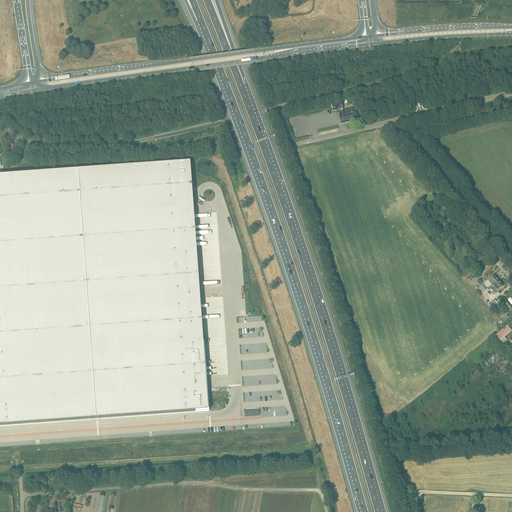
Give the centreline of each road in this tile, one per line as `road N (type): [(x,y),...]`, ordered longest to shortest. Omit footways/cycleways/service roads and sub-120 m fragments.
road 1 (motorway): [(199,18),(282,239),(364,511)]
road 2 (motorway): [(378,511),(318,305),(240,85)]
road 3 (unclassified): [(325,511),(319,490),(197,481),(22,495)]
road 4 (primary): [(286,49),(39,85)]
road 5 (primary): [(39,85),(286,49)]
road 6 (unclassified): [(511,272),(384,122)]
road 7 (primary): [(511,30),(377,38)]
road 8 (primary): [(377,38),(511,30)]
road 9 (unclassified): [(384,122),(511,92)]
